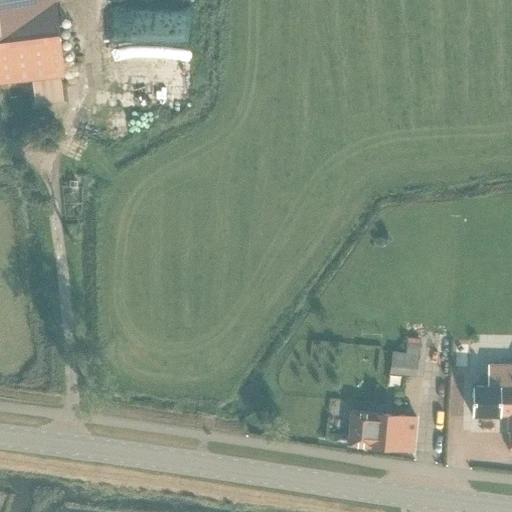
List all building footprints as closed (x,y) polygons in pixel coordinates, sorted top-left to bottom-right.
[(54,0),(0,0),(0,83),(31,80),(34,103),(63,100),(59,76),(63,75),(54,0)] [(416,373),(419,345),(406,344),(405,353),(391,351),(389,371),(416,373)] [(456,371),(468,370),(468,348),(456,348),(456,371)] [(511,365),(488,364),(488,386),(473,386),(471,415),(507,417),(507,432),(510,432),(509,453),(511,453),(511,365)] [(350,411),(347,445),(412,452),(415,417),(350,411)]
